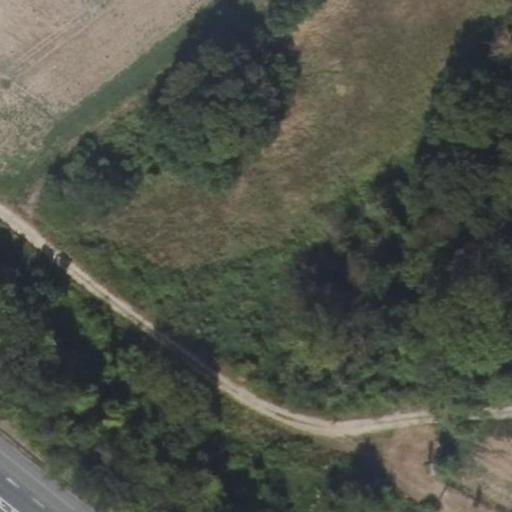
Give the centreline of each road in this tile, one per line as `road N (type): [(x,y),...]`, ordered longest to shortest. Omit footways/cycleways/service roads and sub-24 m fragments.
road 1 (track): [(511,407),(408,413),(350,427),(290,413),(171,348),(0,209)]
road 2 (track): [(0,201),(265,0)]
